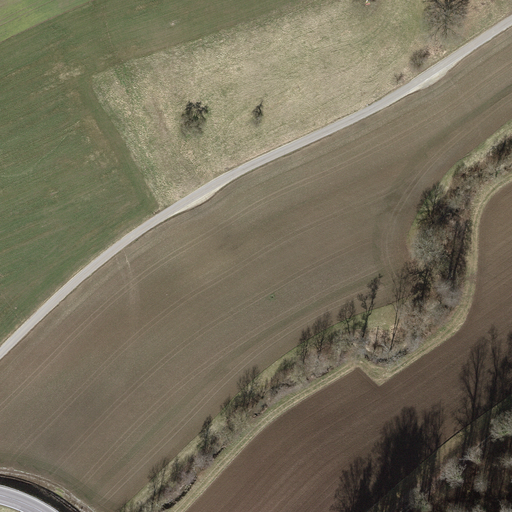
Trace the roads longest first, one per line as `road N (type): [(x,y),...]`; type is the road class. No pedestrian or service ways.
road 1 (unclassified): [(511,19),(361,114),(229,176),(142,229),(0,354)]
road 2 (track): [(403,511),(511,420)]
